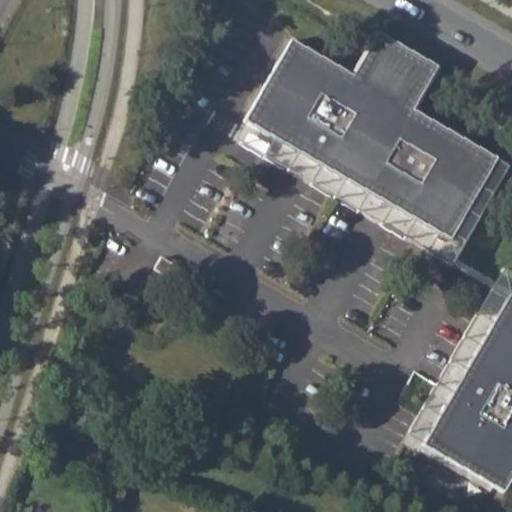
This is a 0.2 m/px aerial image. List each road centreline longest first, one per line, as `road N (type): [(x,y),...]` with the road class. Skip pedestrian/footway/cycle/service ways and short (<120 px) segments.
road 1 (residential): [(0,144),(397,382)]
road 2 (tertiary): [(406,0),(511,57)]
